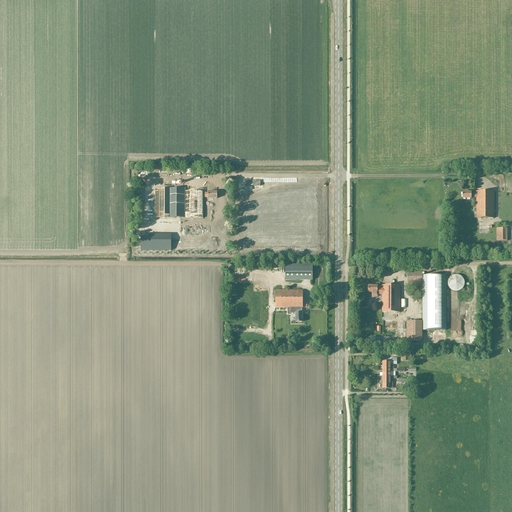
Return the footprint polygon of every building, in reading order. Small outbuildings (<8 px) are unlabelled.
[(165,189),(165,176),(155,176),(155,189),(155,211),(169,211),(169,213),(145,213),(145,228),(169,228),(169,218),(185,218),(203,218),(203,197),(208,197),(208,198),(217,198),(217,192),(208,192),(208,193),(203,193),(203,191),(185,191),(185,189),(165,189)] [(494,218),(494,191),(476,192),(476,193),(471,193),(471,192),(462,192),(462,199),(471,199),(471,198),(476,198),(476,218),(494,218)] [(507,241),(507,228),(496,228),(496,241),(507,241)] [(171,234),(141,234),(141,249),(171,249),(171,234)] [(285,280),(312,280),(312,265),(285,265),(285,280)] [(422,272),(407,272),(407,286),(423,286),(423,330),(445,331),(445,275),(422,275),(422,272)] [(455,292),(456,292),(458,291),(460,291),(461,290),(462,288),(463,287),(464,285),(464,284),(464,282),(463,281),(463,279),(462,278),(461,277),(460,276),(458,276),(457,275),(455,275),(454,276),(453,276),(451,276),(450,277),(449,278),(449,279),(448,281),(448,282),(447,284),(448,285),(448,287),(449,289),(450,290),(452,291),(453,291),(455,292)] [(377,286),(368,286),(368,292),(372,292),(372,297),(377,297),(377,294),(382,295),(382,312),(399,312),(400,286),(382,285),(382,287),(377,287),(377,286)] [(302,308),(302,290),(275,290),(275,308),(296,308),(296,313),(295,313),(295,322),(302,322),(302,313),(301,313),(301,308),(302,308)] [(406,321),(406,342),(421,342),(421,321),(406,321)] [(393,369),(393,364),(396,364),(396,358),(390,358),(390,362),(382,362),(382,369),(398,369),(398,368),(396,368),(396,369),(393,369)] [(390,376),(390,372),(404,372),(404,368),(398,368),(398,369),(382,369),(382,376),(390,376)] [(392,380),(393,379),(396,379),(396,376),(390,376),(382,376),(382,381),(381,381),(381,387),(389,387),(389,384),(392,384),(392,380)]
